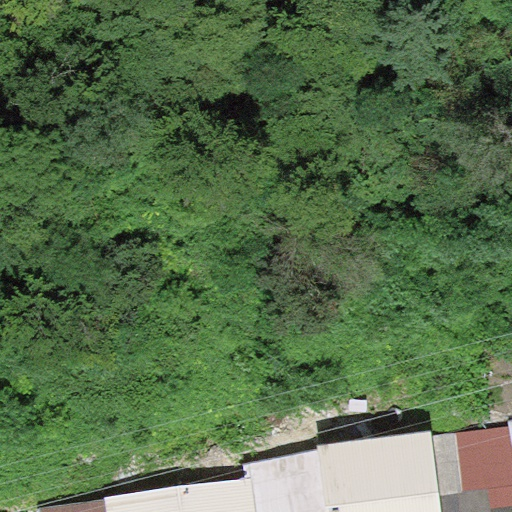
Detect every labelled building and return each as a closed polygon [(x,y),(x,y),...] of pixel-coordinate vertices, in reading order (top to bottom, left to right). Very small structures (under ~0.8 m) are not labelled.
[(316,437),(327,508),(327,511),(441,511),(439,498),(430,439),(428,421),(316,437)] [(430,439),(439,498),(511,486),(511,471),(511,466),(505,426),(430,439)] [(244,473),(248,511),(295,511),(327,508),(316,437),(241,451),(244,473)] [(101,493),(103,511),(248,511),(244,473),(101,493)] [(103,511),(101,493),(34,500),(35,511),(103,511)]
